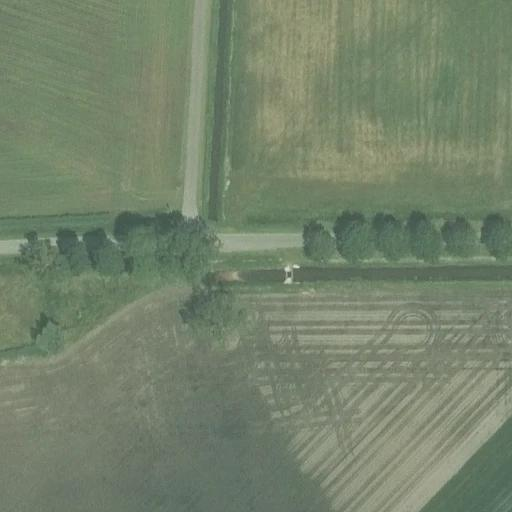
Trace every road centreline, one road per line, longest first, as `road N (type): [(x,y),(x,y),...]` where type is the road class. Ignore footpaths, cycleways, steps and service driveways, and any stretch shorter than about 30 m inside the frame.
road 1 (unclassified): [(511,240),(188,242)]
road 2 (unclassified): [(188,242),(201,0)]
road 3 (unclassified): [(188,242),(0,248)]
